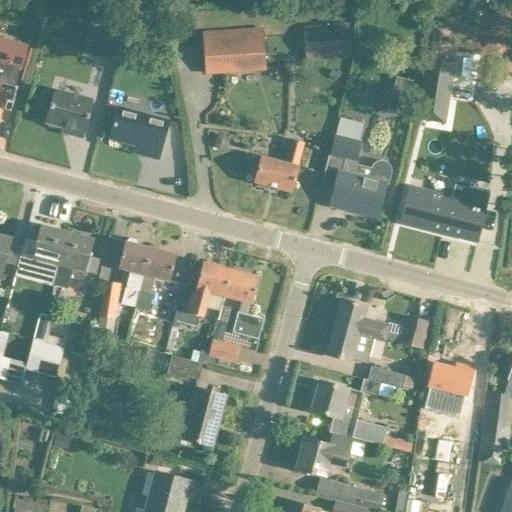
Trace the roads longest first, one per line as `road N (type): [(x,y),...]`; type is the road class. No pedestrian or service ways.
road 1 (unclassified): [(316,252),(0,169)]
road 2 (residential): [(243,511),(316,252)]
road 3 (unclassified): [(511,306),(316,252)]
